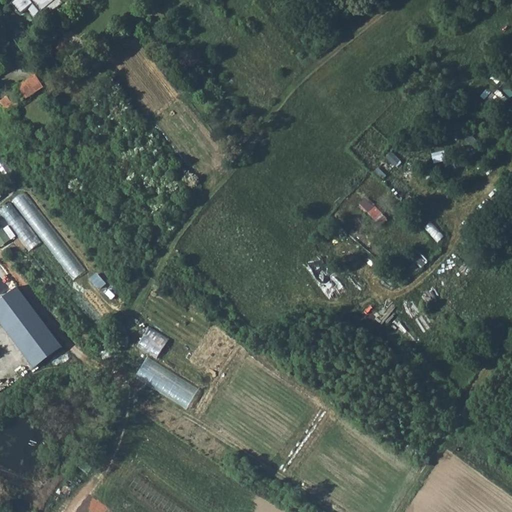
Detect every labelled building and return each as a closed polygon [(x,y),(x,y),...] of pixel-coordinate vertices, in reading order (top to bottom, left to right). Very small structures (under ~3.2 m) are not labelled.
[(14,0),(12,2),(22,13),(34,3),(44,17),(64,2),(62,0),(14,0)] [(43,87),(35,74),(14,88),(20,96),(12,101),(8,95),(0,100),(0,102),(7,111),(43,87)] [(45,118),(40,112),(35,115),(40,122),(45,118)] [(25,191),(1,210),(31,250),(44,240),(75,279),(88,270),(25,191)] [(4,229),(0,222),(0,246),(1,248),(19,235),(10,224),(4,229)] [(0,311),(23,294),(18,288),(0,301),(0,311)] [(63,345),(23,294),(0,311),(0,322),(35,367),(63,345)] [(148,357),(135,378),(186,410),(199,389),(148,357)]
